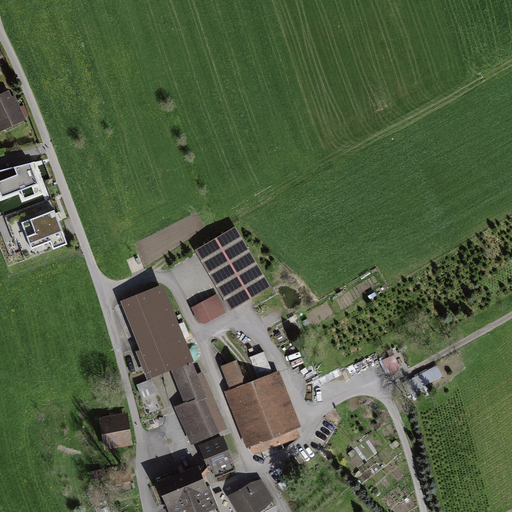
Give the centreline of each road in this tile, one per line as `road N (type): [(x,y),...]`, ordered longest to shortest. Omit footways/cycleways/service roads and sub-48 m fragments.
road 1 (residential): [(148,511),(132,402),(100,289),(0,27)]
road 2 (track): [(384,388),(511,319)]
